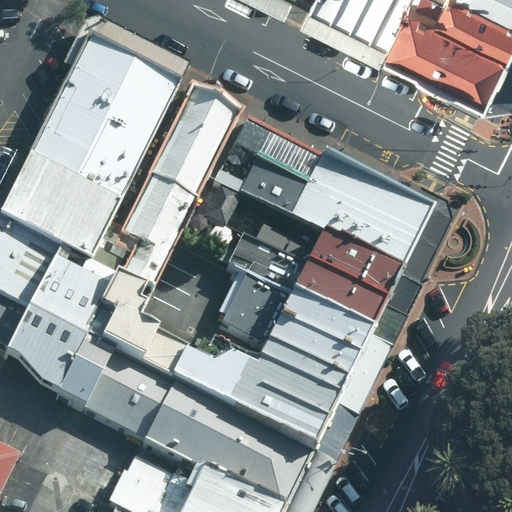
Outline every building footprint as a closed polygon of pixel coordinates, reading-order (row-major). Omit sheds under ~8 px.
[(317,0),(314,6),(356,27),(369,0),(317,0)] [(369,0),(356,27),(393,48),(417,0),(369,0)] [(511,51),(511,17),(478,0),(419,0),(419,3),(511,51)] [(511,0),(480,0),(511,16),(511,0)] [(511,54),(511,52),(417,2),(394,48),(490,96),(511,54)] [(79,180),(137,64),(86,39),(77,57),(35,140),(34,143),(27,154),(79,180)] [(180,86),(137,64),(79,180),(122,202),(180,86)] [(242,114),(194,91),(118,246),(134,254),(130,261),(119,280),(150,297),(215,172),(239,121),(242,114)] [(310,188),(323,161),(239,121),(215,172),(220,174),(244,185),(299,211),(310,188)] [(79,180),(27,154),(0,208),(0,219),(60,250),(90,265),(106,234),(122,202),(79,180)] [(404,273),(433,215),(417,207),(323,161),(310,188),(299,211),(244,185),(220,174),(216,181),(324,235),(404,273)] [(54,258),(60,250),(0,219),(0,257),(44,279),(54,258)] [(389,304),(404,273),(324,235),(315,254),(262,229),(256,241),(389,304)] [(119,241),(106,234),(90,265),(119,280),(130,261),(113,252),(119,241)] [(376,330),(389,304),(256,241),(243,235),(227,269),(245,277),(294,300),(297,293),(376,330)] [(0,257),(0,299),(26,313),(44,279),(0,257)] [(86,344),(119,280),(90,265),(86,275),(54,258),(44,279),(26,313),(2,360),(16,367),(38,392),(57,401),(86,344)] [(362,360),(376,330),(297,293),(294,300),(245,277),(220,328),(264,349),(278,320),(362,360)] [(170,388),(190,350),(144,325),(153,308),(146,305),(150,297),(119,280),(86,344),(115,359),(170,388)] [(0,358),(2,360),(26,313),(0,299),(0,358)] [(261,355),(258,361),(341,401),(346,393),(362,360),(278,320),(264,349),(261,355)] [(115,359),(86,344),(57,401),(87,416),(99,391),(115,359)] [(312,458),(341,401),(258,361),(255,368),(212,346),(207,354),(200,351),(199,354),(190,350),(170,388),(228,416),(312,458)] [(99,391),(297,490),(300,483),(216,440),(228,416),(170,388),(115,359),(99,391)] [(284,511),(285,511),(297,490),(99,391),(87,416),(140,441),(200,470),(284,511)] [(228,416),(216,440),(300,483),(312,458),(228,416)] [(0,498),(22,457),(0,446),(0,498)] [(132,454),(126,466),(218,511),(284,511),(200,470),(193,484),(132,454)] [(123,511),(218,511),(126,466),(107,503),(119,510),(123,511)]
